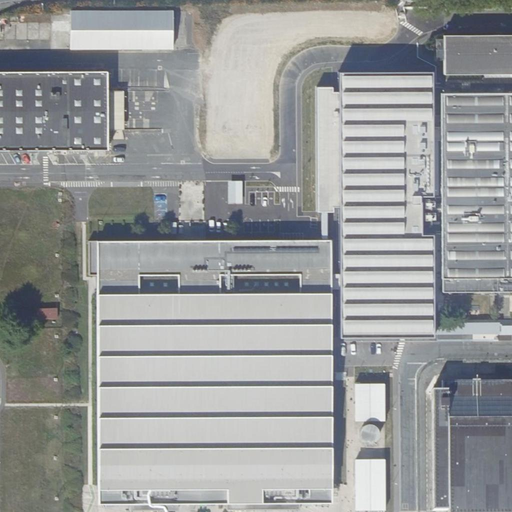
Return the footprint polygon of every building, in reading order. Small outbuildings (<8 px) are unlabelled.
[(70,12),(70,49),(172,48),(172,11),(70,12)] [(441,234),(441,266),(442,279),(443,279),(443,291),(511,290),(511,34),(443,35),(443,73),(485,73),(485,74),(511,73),(511,92),(440,93),(440,197),(432,197),(421,197),(421,234),(432,234),(441,234)] [(0,150),(107,150),(107,131),(106,92),(106,72),(0,72),(0,150)] [(432,72),(339,73),(339,93),(331,93),(331,86),(316,87),(316,211),(333,211),(333,207),(339,207),(340,336),(432,336),(432,265),(432,234),(421,234),(421,197),(432,197),(432,72)] [(106,92),(107,131),(123,130),(123,92),(106,92)] [(432,265),(441,266),(441,234),(432,234),(432,265)] [(95,240),(97,503),(330,501),(329,240),(95,240)] [(384,379),(354,379),(354,419),(384,418),(384,379)] [(511,381),(478,382),(478,380),(471,380),(471,382),(440,382),(440,390),(431,389),(431,510),(511,509),(511,381)] [(384,456),(355,455),(355,507),(384,507),(384,456)]
